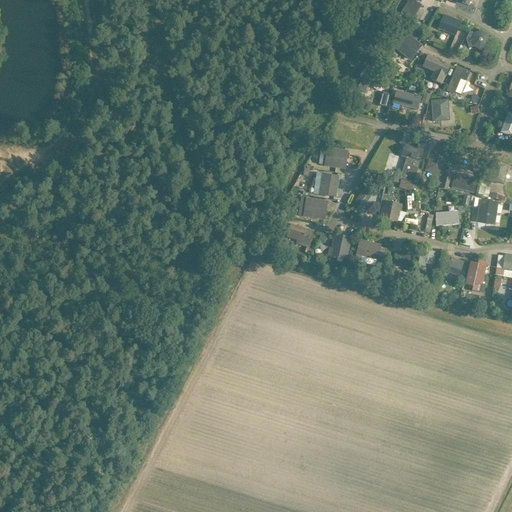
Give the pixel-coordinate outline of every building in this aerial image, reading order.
[(415,16),(421,6),(416,2),(417,1),(420,3),(421,0),(404,0),(407,2),(399,15),(405,19),(409,13),(415,16)] [(443,15),(438,29),(455,36),(461,22),(443,15)] [(419,26),(416,32),(421,35),(424,29),(419,26)] [(473,46),(479,50),(486,48),(489,42),(487,35),(481,31),(474,33),(473,34),(470,32),(465,39),(469,50),(473,46)] [(404,32),(392,47),(410,61),(422,47),(404,32)] [(428,55),(422,67),(433,72),(430,79),(442,85),(450,65),(428,55)] [(387,80),(367,65),(358,77),(362,80),(356,88),(363,93),(371,82),(380,89),(387,80)] [(446,91),(454,95),(460,80),(466,82),(470,72),(456,67),(446,91)] [(393,103),(418,110),(421,97),(396,91),(393,103)] [(423,94),(421,103),(428,105),(430,96),(423,94)] [(470,102),(477,104),(479,98),(472,95),(470,102)] [(450,121),(447,100),(429,102),(431,123),(450,121)] [(499,133),(511,137),(511,113),(507,112),(499,133)] [(405,145),(401,156),(407,158),(405,165),(418,168),(420,162),(423,150),(405,145)] [(324,167),(345,170),(348,151),(327,148),(326,151),(321,150),(319,164),(324,165),(324,167)] [(432,150),(424,171),(441,177),(449,156),(432,150)] [(494,162),(489,181),(503,185),(508,165),(494,162)] [(403,171),(401,179),(414,182),(416,175),(403,171)] [(313,195),(336,198),(339,176),(316,173),(313,195)] [(386,177),(378,175),(376,184),(384,186),(386,177)] [(444,175),(441,189),(448,190),(451,177),(444,175)] [(455,175),(451,188),(473,194),(477,180),(455,175)] [(401,180),(399,188),(410,191),(412,182),(401,180)] [(354,212),(362,218),(377,197),(364,189),(355,201),(360,204),(354,212)] [(464,195),(462,205),(468,207),(470,197),(464,195)] [(327,201),(305,198),(300,197),(297,215),(303,216),(303,217),(324,220),(327,201)] [(379,221),(396,225),(398,217),(399,218),(402,205),(383,201),(379,221)] [(480,201),(477,222),(494,224),(497,204),(480,201)] [(435,219),(436,226),(459,224),(458,211),(435,213),(436,219),(435,219)] [(277,217),(276,224),(284,225),(285,218),(277,217)] [(286,237),(297,240),(295,244),(306,248),(305,252),(309,254),(312,246),(309,245),(310,244),(313,232),(295,226),(290,225),(286,237)] [(329,257),(347,260),(352,238),(333,234),(329,257)] [(324,244),(327,238),(321,235),(318,240),(324,244)] [(355,256),(356,256),(355,261),(375,267),(377,259),(384,261),(387,249),(380,248),(380,245),(358,240),(355,256)] [(432,266),(436,253),(428,251),(427,255),(423,254),(423,255),(420,255),(417,265),(423,267),(424,264),(432,266)] [(394,254),(394,268),(410,268),(410,254),(394,254)] [(511,271),(511,255),(505,255),(503,270),(511,271)] [(446,256),(441,270),(459,277),(464,262),(446,256)] [(482,285),(487,263),(478,261),(477,264),(470,262),(465,284),(463,284),(462,291),(466,292),(468,285),(473,286),(472,291),(483,293),(485,285),(482,285)] [(497,269),(496,275),(503,276),(503,277),(511,277),(511,271),(503,270),(497,269)]
